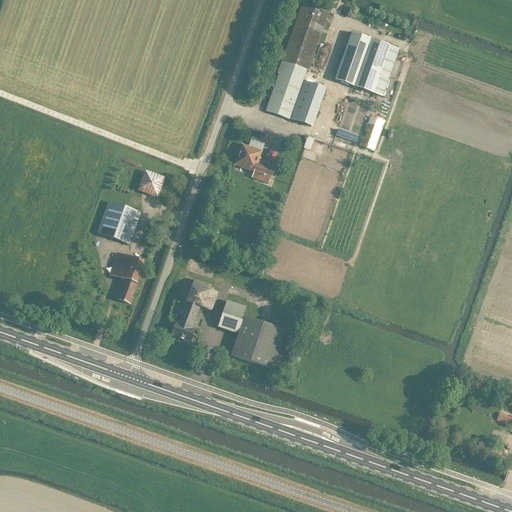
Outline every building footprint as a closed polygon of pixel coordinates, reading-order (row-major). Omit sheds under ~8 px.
[(279,72),(266,110),(288,118),(302,80),(306,70),(307,70),(327,13),(301,4),(277,72),(279,72)] [(351,32),(335,79),(348,84),(373,93),(384,61),(389,45),(384,43),(351,32)] [(342,119),(361,127),(370,103),(351,95),(342,119)] [(359,136),(362,129),(341,121),(339,129),(359,136)] [(315,144),(318,132),(310,129),(306,141),(315,144)] [(241,143),(234,164),(253,171),(263,174),(262,175),(265,176),(265,175),(270,177),(271,177),(274,168),(273,168),(258,163),(260,158),(259,158),(261,151),(260,150),(263,142),(252,138),(249,146),(241,143)] [(149,163),(140,184),(160,191),(168,170),(149,163)] [(97,232),(129,243),(140,212),(108,201),(97,232)] [(124,280),(117,299),(130,304),(144,262),(116,252),(108,274),(124,280)] [(178,323),(176,322),(171,335),(190,343),(195,329),(192,328),(200,306),(204,308),(211,310),(217,292),(213,289),(210,288),(211,285),(193,279),(192,282),(185,279),(178,298),(185,301),(178,323)] [(230,355),(278,371),(291,333),(254,321),(243,317),(247,307),(227,300),(218,327),(238,334),(230,355)] [(497,419),(510,423),(511,417),(499,413),(497,419)]
